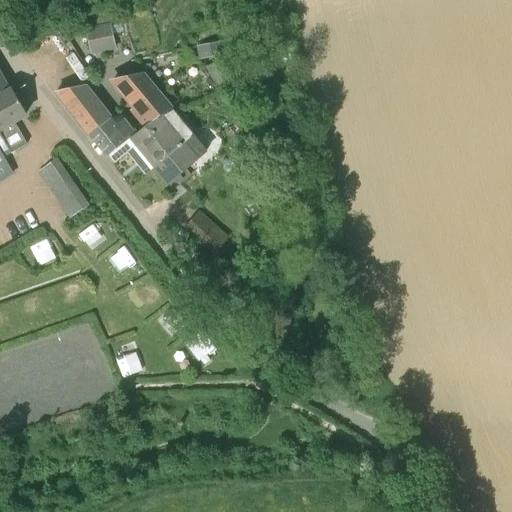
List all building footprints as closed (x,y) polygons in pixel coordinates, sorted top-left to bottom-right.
[(111,23),(85,28),(91,55),(116,50),(111,23)] [(295,38),(294,30),(284,32),(286,40),(295,38)] [(218,42),(196,46),(199,60),(221,55),(218,42)] [(222,58),(205,67),(216,87),(233,79),(222,58)] [(146,125),(170,109),(140,73),(114,79),(138,108),(135,111),(146,125)] [(0,175),(11,169),(4,157),(10,154),(27,144),(14,121),(26,114),(12,90),(9,92),(0,76),(0,175)] [(107,119),(90,97),(68,104),(90,133),(107,119)] [(199,158),(184,141),(192,135),(170,109),(146,125),(136,133),(134,131),(129,136),(130,138),(136,145),(153,130),(172,152),(155,166),(169,184),(199,158)] [(129,136),(134,131),(122,116),(107,119),(90,133),(108,156),(130,138),(129,136)] [(136,145),(155,166),(172,152),(153,130),(136,145)] [(40,170),(71,217),(87,205),(56,159),(40,170)] [(226,239),(197,214),(185,228),(214,253),(226,239)] [(85,231),(93,247),(109,240),(101,224),(85,231)] [(41,267),(58,258),(49,238),(32,246),(41,267)] [(29,317),(47,312),(41,294),(24,299),(29,317)] [(205,328),(188,342),(206,364),(222,350),(205,328)] [(140,349),(119,357),(127,377),(148,369),(140,349)]
